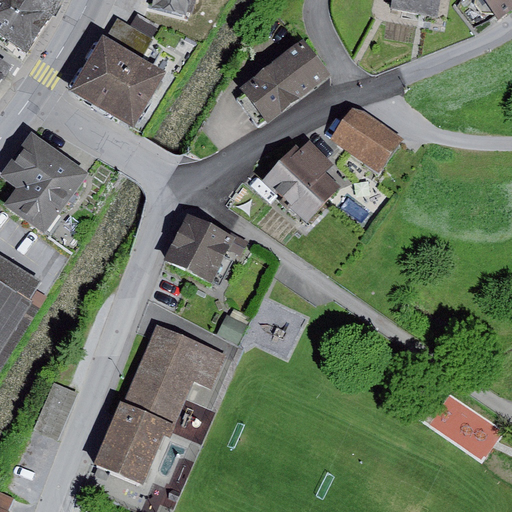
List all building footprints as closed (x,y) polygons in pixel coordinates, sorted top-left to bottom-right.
[(0,0),(0,35),(27,53),(53,16),(60,0),(0,0)] [(153,0),(152,8),(186,16),(187,12),(190,0),(153,0)] [(196,0),(190,0),(187,12),(193,14),(196,0)] [(394,0),(394,7),(439,15),(441,0),(394,0)] [(511,0),(485,0),(499,18),(511,8),(511,0)] [(118,20),(107,37),(142,58),(153,40),(118,20)] [(104,35),(72,89),(134,125),(166,72),(142,58),(107,37),(104,35)] [(183,38),(177,48),(190,55),(196,45),(183,38)] [(304,42),(242,88),(269,124),(330,78),(304,42)] [(0,86),(11,66),(0,60),(0,86)] [(378,172),(404,140),(365,111),(354,109),(332,138),(378,172)] [(88,173),(32,132),(0,174),(0,175),(17,188),(5,205),(43,233),(88,173)] [(307,222),(342,186),(328,172),(335,165),(310,142),(302,151),(297,146),(263,181),(307,222)] [(237,238),(188,213),(164,259),(212,285),(229,252),(242,259),(250,243),(237,236),(237,238)] [(0,255),(0,280),(32,301),(38,292),(44,283),(0,255)] [(0,370),(47,297),(38,292),(32,301),(0,280),(0,370)] [(228,316),(218,335),(239,345),(252,320),(234,310),(230,317),(228,316)] [(228,356),(158,326),(125,402),(177,424),(195,381),(214,389),(228,356)] [(79,395),(53,384),(33,431),(59,442),(79,395)] [(177,424),(125,402),(121,400),(95,463),(144,484),(164,435),(171,438),(177,424)] [(0,511),(8,511),(15,498),(0,491),(0,511)]
